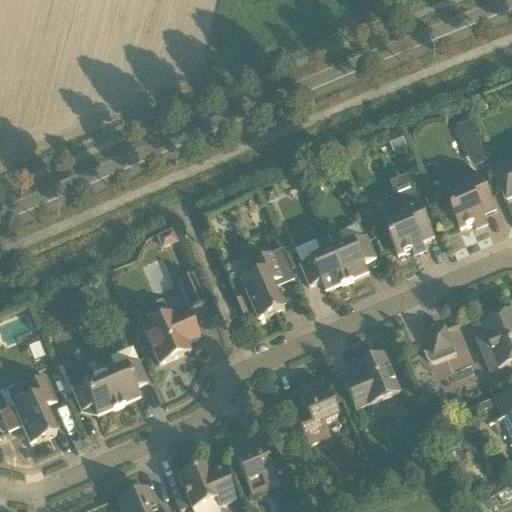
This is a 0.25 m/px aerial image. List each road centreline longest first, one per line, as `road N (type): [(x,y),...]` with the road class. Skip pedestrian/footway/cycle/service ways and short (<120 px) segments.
road 1 (residential): [(511,260),(249,366),(189,427),(50,487),(0,487)]
road 2 (secondary): [(0,223),(511,8)]
